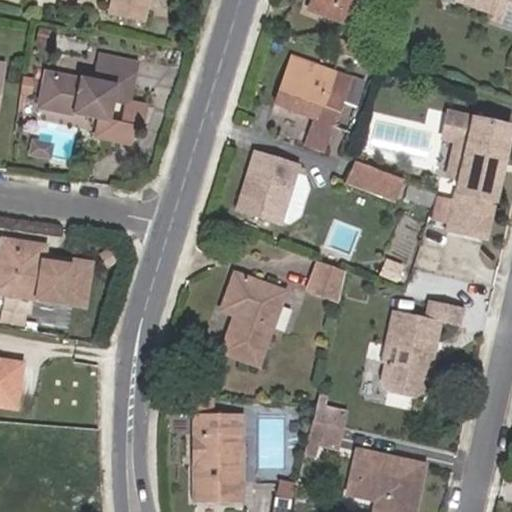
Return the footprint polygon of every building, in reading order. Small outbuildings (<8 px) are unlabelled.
[(141,0),(108,0),(108,3),(140,9),(141,0)] [(312,0),(309,8),(342,20),(348,0),(312,0)] [(511,0),(444,0),(511,20),(511,0)] [(138,20),(140,9),(108,3),(105,14),(138,20)] [(60,31),(36,26),(32,50),(57,55),(60,31)] [(375,65),(378,58),(379,54),(356,46),(353,57),(375,65)] [(325,152),(343,97),(328,93),(335,73),(292,58),(276,104),(314,116),(303,147),(325,152)] [(103,126),(106,105),(108,90),(122,92),(125,67),(89,62),(86,85),(71,84),(71,86),(38,82),(34,116),(66,121),(67,117),(80,119),(79,122),(90,124),(103,126)] [(349,78),(335,73),(328,93),(343,97),(349,78)] [(120,106),(122,92),(108,90),(106,105),(120,106)] [(120,106),(106,105),(103,126),(90,124),(88,144),(121,150),(124,131),(131,125),(133,108),(120,106)] [(453,178),(450,194),(486,208),(503,125),(441,112),(435,137),(449,140),(458,153),(453,178)] [(453,178),(458,153),(449,140),(441,175),(453,178)] [(29,160),(44,162),(46,147),(32,146),(29,160)] [(257,147),(237,202),(278,217),(298,162),(257,147)] [(378,193),(386,170),(352,157),(345,180),(378,193)] [(434,218),(437,184),(409,182),(408,197),(418,198),(416,216),(434,218)] [(486,208),(450,194),(442,229),(479,236),(486,208)] [(0,240),(0,274),(11,276),(10,286),(35,289),(33,300),(82,306),(88,264),(54,259),(54,263),(39,261),(41,246),(0,240)] [(336,298),(342,274),(318,264),(311,289),(336,298)] [(11,276),(0,274),(0,294),(33,300),(35,289),(10,286),(11,276)] [(279,293),(231,277),(219,313),(231,317),(219,354),(253,365),(279,293)] [(379,361),(376,378),(384,392),(409,399),(421,391),(437,322),(455,325),(459,307),(423,299),(420,315),(387,308),(376,361),(379,361)] [(0,405),(12,408),(19,363),(0,360),(0,405)] [(310,418),(337,425),(341,410),(313,404),(310,418)] [(241,497),(241,416),(198,417),(199,499),(241,497)] [(310,418),(309,418),(304,437),(334,444),(337,425),(310,418)] [(419,511),(431,464),(357,446),(345,497),(379,505),(377,511),(419,511)] [(292,471),(277,471),(277,484),(292,484),(292,471)]
